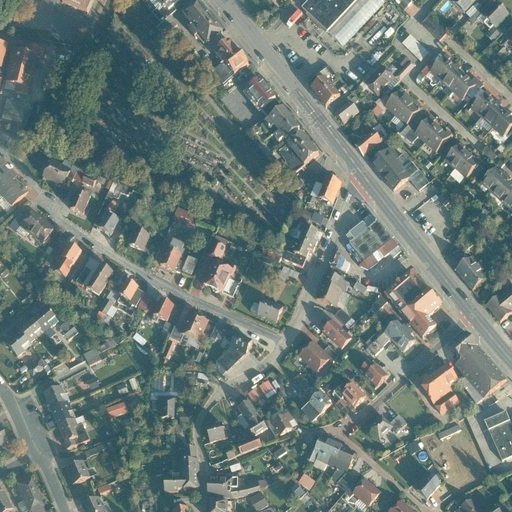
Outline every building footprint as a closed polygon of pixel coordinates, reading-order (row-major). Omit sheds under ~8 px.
[(87,16),(93,0),(62,0),(60,5),(87,16)] [(175,0),(152,0),(162,11),(175,0)] [(359,0),(310,0),(301,10),(307,15),(305,17),(326,36),(359,0)] [(463,16),(477,0),(454,0),(451,5),(463,16)] [(210,18),(198,3),(180,17),(192,32),(210,18)] [(493,30),(506,16),(494,5),(481,19),(493,30)] [(471,7),(465,15),(471,19),(477,12),(471,7)] [(289,19),(294,23),(304,13),(299,8),(289,19)] [(471,25),(480,16),(477,13),(468,22),(471,25)] [(446,35),(428,17),(419,26),(438,44),(446,35)] [(222,34),(210,18),(192,32),(204,48),(222,34)] [(428,55),(409,38),(400,47),(419,64),(428,55)] [(8,47),(0,44),(0,96),(3,84),(15,88),(13,96),(28,99),(38,59),(43,60),(46,51),(25,47),(23,54),(11,51),(9,60),(6,59),(8,47)] [(248,67),(230,44),(215,56),(223,66),(212,74),(222,87),(248,67)] [(498,47),(495,44),(487,52),(491,55),(498,47)] [(428,73),(439,84),(455,69),(444,58),(428,73)] [(399,84),(414,68),(409,63),(394,79),(399,84)] [(377,99),(393,82),(379,69),(363,86),(377,99)] [(465,79),(455,69),(439,84),(450,94),(465,79)] [(325,79),(311,91),(326,110),(340,98),(325,79)] [(476,90),(465,79),(450,94),(460,105),(476,90)] [(276,99),(261,81),(244,94),(260,113),(276,99)] [(383,109),(393,119),(410,100),(400,91),(383,109)] [(469,111),(480,121),(495,105),(484,95),(469,111)] [(410,100),(393,119),(404,129),(421,110),(410,100)] [(344,127),(359,115),(350,103),(335,115),(344,127)] [(506,116),(495,105),(480,121),(491,132),(506,116)] [(273,130),(276,133),(291,121),(283,110),(261,128),(266,134),(273,130)] [(511,129),(511,121),(506,116),(491,132),(501,141),(511,129)] [(413,137),(424,146),(439,130),(428,120),(413,137)] [(291,121),(276,133),(279,137),(274,140),(278,145),(282,142),(284,144),(299,132),(291,121)] [(439,130),(424,146),(434,156),(449,139),(439,130)] [(365,156),(380,144),(371,133),(356,146),(365,156)] [(278,154),(287,165),(310,146),(302,135),(278,154)] [(319,157),(310,146),(287,165),(296,176),(319,157)] [(443,164),(453,173),(468,157),(458,148),(443,164)] [(389,150),(369,166),(391,194),(406,182),(418,194),(427,187),(410,165),(401,158),(398,160),(389,150)] [(468,157),(453,173),(464,182),(478,166),(468,157)] [(0,163),(0,183),(10,175),(0,163)] [(72,172),(52,163),(44,180),(64,189),(72,172)] [(479,187),(489,197),(508,178),(500,172),(498,174),(495,171),(479,187)] [(314,184),(316,175),(306,172),(304,181),(314,184)] [(0,183),(0,197),(3,200),(19,186),(10,175),(0,183)] [(96,181),(85,176),(82,184),(93,189),(96,181)] [(508,178),(489,197),(500,206),(511,194),(511,187),(508,184),(511,181),(508,178)] [(333,207),(341,186),(325,180),(317,201),(333,207)] [(19,186),(3,200),(11,210),(28,196),(19,186)] [(511,194),(500,206),(511,217),(511,216),(511,194)] [(82,217),(89,201),(76,196),(70,212),(82,217)] [(108,211),(114,214),(117,204),(112,202),(108,211)] [(179,223),(184,211),(178,208),(173,220),(179,223)] [(320,225),(322,217),(306,212),(303,220),(320,225)] [(56,230),(32,213),(27,221),(20,231),(44,247),(56,230)] [(20,231),(27,221),(20,216),(10,229),(17,234),(20,231)] [(110,238),(119,225),(106,217),(98,231),(110,238)] [(395,246),(378,224),(349,246),(364,266),(361,269),(369,273),(379,264),(377,261),(395,246)] [(305,228),(299,243),(312,248),(317,233),(305,228)] [(143,254),(150,238),(135,233),(129,249),(143,254)] [(312,248),(299,243),(294,256),(306,261),(312,248)] [(219,262),(224,250),(212,245),(206,257),(219,262)] [(64,279),(80,255),(69,248),(60,262),(61,263),(55,273),(64,279)] [(179,264),(181,258),(166,252),(160,268),(174,274),(179,264)] [(347,273),(352,266),(345,262),(347,260),(341,256),(335,266),(347,273)] [(474,258),(456,272),(473,293),(488,281),(485,277),(487,275),(474,258)] [(185,266),(179,264),(174,274),(181,276),(185,266)] [(221,296),(231,273),(212,265),(203,288),(221,296)] [(112,286),(117,278),(101,267),(95,276),(94,278),(86,290),(99,298),(108,283),(112,286)] [(300,275),(284,268),(281,275),(297,281),(300,275)] [(94,278),(95,276),(85,270),(75,285),(82,289),(91,276),(94,278)] [(347,281),(328,274),(323,289),(342,296),(347,281)] [(411,274),(383,298),(424,347),(440,334),(429,321),(441,310),(411,274)] [(128,305),(137,290),(125,283),(116,298),(128,305)] [(336,310),(342,296),(323,289),(317,303),(336,310)] [(511,313),(511,290),(501,299),(500,298),(486,309),(499,326),(511,316),(511,313)] [(137,309),(145,313),(152,299),(144,295),(137,309)] [(372,308),(378,313),(387,303),(381,297),(372,308)] [(105,318),(112,306),(105,302),(98,314),(105,318)] [(283,310),(263,302),(257,318),(276,327),(283,310)] [(166,326),(174,309),(160,303),(153,320),(166,326)] [(46,311),(31,323),(43,336),(49,331),(46,327),(55,320),(46,311)] [(351,321),(341,312),(335,319),(345,327),(351,321)] [(199,347),(208,324),(189,316),(182,333),(180,339),(199,347)] [(43,336),(31,323),(17,335),(18,335),(28,346),(29,348),(43,336)] [(333,324),(323,334),(342,350),(351,341),(333,324)] [(398,325),(385,337),(403,356),(416,345),(398,325)] [(180,339),(182,333),(174,330),(169,342),(177,345),(180,339)] [(215,343),(220,333),(214,330),(209,341),(215,343)] [(507,380),(468,332),(451,346),(463,360),(456,365),(467,378),(461,383),(478,403),(507,380)] [(21,352),(28,346),(18,335),(5,346),(18,360),(24,355),(21,352)] [(252,343),(237,338),(230,353),(215,366),(226,377),(245,360),(252,343)] [(313,344),(300,357),(316,374),(329,361),(330,361),(323,354),(313,344)] [(95,352),(82,358),(88,370),(101,364),(95,352)] [(21,360),(16,363),(22,374),(27,371),(21,360)] [(372,361),(361,372),(377,389),(389,377),(372,361)] [(450,365),(419,384),(440,416),(461,403),(450,387),(460,381),(450,365)] [(38,366),(28,374),(32,380),(42,372),(38,366)] [(164,393),(165,375),(158,375),(157,392),(164,393)] [(94,378),(87,381),(91,390),(99,387),(94,378)] [(274,390),(268,382),(260,388),(265,396),(274,390)] [(126,385),(117,388),(120,396),(129,393),(126,385)] [(354,385),(343,395),(355,409),(366,398),(354,385)] [(59,390),(44,396),(51,412),(66,406),(59,390)] [(261,399),(255,390),(250,393),(256,402),(261,399)] [(320,394),(309,404),(322,416),(332,407),(320,394)] [(174,420),(174,397),(161,397),(161,420),(174,420)] [(342,400),(336,405),(347,416),(352,411),(342,400)] [(267,429),(249,401),(237,409),(254,437),(267,429)] [(126,403),(108,410),(112,419),(130,412),(126,403)] [(66,406),(51,412),(58,428),(73,421),(66,406)] [(489,434),(511,424),(509,420),(507,415),(485,424),(487,429),(489,434)] [(285,417),(273,423),(281,438),(293,431),(285,417)] [(390,425),(382,417),(368,430),(380,441),(393,428),(390,425)] [(398,417),(390,425),(393,428),(398,434),(407,426),(398,417)] [(131,419),(121,423),(124,432),(134,428),(131,419)] [(73,421),(58,428),(69,452),(84,446),(73,421)] [(511,427),(511,424),(489,434),(502,464),(511,459),(511,427)] [(206,429),(210,444),(225,441),(222,425),(206,429)] [(459,425),(438,435),(440,440),(462,431),(459,425)] [(310,459),(327,466),(336,445),(319,437),(310,459)] [(238,446),(242,456),(262,448),(258,438),(238,446)] [(336,445),(327,466),(338,471),(347,475),(356,453),(336,445)] [(278,460),(287,454),(284,449),(274,455),(278,460)] [(179,451),(180,473),(199,472),(198,462),(196,462),(196,450),(179,451)] [(96,452),(84,457),(86,462),(98,457),(96,452)] [(229,463),(235,458),(232,454),(225,458),(229,463)] [(83,466),(68,472),(74,488),(89,482),(83,466)] [(347,494),(355,485),(346,477),(347,475),(338,471),(332,479),(339,484),(337,485),(347,494)] [(180,473),(180,476),(189,476),(190,491),(200,491),(199,472),(180,473)] [(417,491),(427,501),(442,485),(427,474),(418,485),(421,487),(417,491)] [(310,491),(316,483),(304,475),(299,483),(310,491)] [(164,479),(164,495),(178,495),(178,492),(190,491),(189,476),(180,476),(180,478),(176,478),(164,479)] [(34,511),(45,507),(33,478),(16,485),(27,511),(34,511)] [(209,480),(208,491),(232,492),(238,491),(238,482),(233,482),(209,480)] [(381,494),(366,481),(360,489),(353,496),(369,509),(381,494)] [(208,491),(208,501),(232,501),(232,500),(248,497),(248,496),(260,493),(258,484),(246,488),(246,489),(238,491),(232,492),(208,491)] [(297,484),(289,493),(298,502),(307,494),(297,484)] [(353,496),(360,489),(355,485),(347,494),(345,495),(350,499),(353,496)] [(110,486),(98,490),(101,496),(112,491),(110,486)] [(0,511),(10,511),(12,511),(2,493),(0,494),(0,511)] [(260,511),(268,507),(261,495),(250,502),(256,511),(260,511)] [(105,511),(101,499),(84,506),(86,511),(105,511)] [(480,511),(473,501),(459,511),(480,511)] [(359,502),(355,505),(362,511),(365,511),(367,510),(359,502)] [(413,511),(401,502),(392,511),(413,511)]
